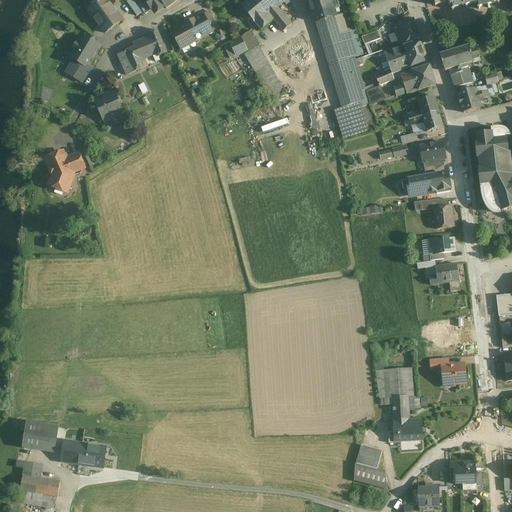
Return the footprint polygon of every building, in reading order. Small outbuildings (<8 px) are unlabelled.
[(114,0),(101,0),(102,1),(88,11),(105,34),(122,21),(112,6),(117,3),(114,0)] [(143,0),(155,15),(165,7),(166,9),(178,0),(143,0)] [(272,22),(253,0),(248,0),(241,6),(261,31),(272,22)] [(253,0),(272,22),(273,20),(283,32),(291,25),(279,9),(278,9),(277,8),(287,0),(253,0)] [(328,0),(308,0),(316,23),(334,17),(334,16),(328,0)] [(511,0),(433,0),(435,6),(447,3),(448,5),(449,7),(450,7),(452,6),(453,8),(451,11),(453,12),(454,9),(465,6),(466,9),(468,9),(467,5),(478,3),(479,6),(477,9),(479,10),(480,7),(487,5),(488,8),(490,8),(489,5),(496,3),(505,7),(505,8),(511,5),(511,0)] [(143,16),(136,6),(131,10),(138,19),(143,16)] [(341,14),(334,16),(334,17),(316,23),(342,108),(369,100),(366,93),(354,58),(363,55),(355,30),(347,32),(341,14)] [(203,15),(193,20),(202,37),(212,32),(203,15)] [(193,20),(172,32),(181,49),(202,37),(193,20)] [(413,20),(394,26),(400,45),(420,38),(413,20)] [(149,37),(132,44),(134,48),(117,56),(126,76),(143,68),(140,62),(152,57),(155,63),(159,61),(159,59),(167,54),(157,31),(148,34),(149,37)] [(269,64),(259,47),(260,46),(252,32),(241,38),(247,51),(248,52),(244,55),(264,87),(260,89),(268,103),(285,93),(277,79),(269,64)] [(378,32),(362,38),(364,45),(380,39),(378,32)] [(300,35),(280,47),(288,61),(309,49),(300,35)] [(99,46),(84,37),(80,44),(78,43),(73,51),(75,52),(71,59),(77,63),(86,68),(87,67),(99,46)] [(241,38),(226,45),(232,58),(247,51),(241,38)] [(420,42),(384,54),(379,56),(385,72),(390,70),(392,75),(399,72),(398,72),(410,67),(411,68),(427,61),(420,42)] [(457,51),(452,52),(452,53),(441,56),(440,56),(440,57),(445,71),(445,72),(449,71),(467,65),(480,61),(476,48),(469,50),(468,47),(467,47),(468,48),(457,51)] [(86,68),(77,63),(73,70),(70,67),(66,73),(82,83),(90,69),(87,67),(86,68)] [(467,65),(449,71),(455,88),(473,83),(467,65)] [(429,66),(401,76),(404,85),(406,94),(407,95),(435,86),(429,66)] [(385,72),(375,77),(379,87),(394,81),(392,75),(390,70),(385,72)] [(496,74),(485,77),(487,86),(499,82),(496,74)] [(504,83),(496,85),(497,91),(506,89),(504,83)] [(404,85),(394,88),(397,97),(406,94),(404,85)] [(492,85),(480,88),(481,93),(487,92),(489,98),(495,96),(492,85)] [(379,87),(366,93),(369,100),(370,105),(384,100),(379,87)] [(476,89),(457,94),(462,112),(463,113),(482,109),(479,101),(483,100),(481,93),(477,94),(476,89)] [(114,92),(94,101),(106,128),(107,127),(104,122),(111,119),(110,117),(122,112),(125,119),(126,119),(114,92)] [(434,97),(417,102),(420,111),(407,115),(408,116),(403,117),(405,122),(406,122),(409,121),(438,112),(434,97)] [(342,108),(334,111),(343,140),(378,129),(370,105),(369,100),(342,108)] [(438,112),(409,121),(411,127),(424,123),(427,132),(443,128),(438,112)] [(493,133),(476,135),(477,143),(475,143),(477,159),(479,159),(480,169),(478,170),(480,186),(485,185),(485,188),(483,189),(484,199),(488,207),(493,212),(498,213),(498,212),(498,210),(501,209),(502,212),(511,209),(511,165),(511,166),(510,154),(508,154),(507,139),(506,139),(505,135),(507,135),(506,133),(504,131),(503,131),(498,130),(494,131),(493,131),(493,133)] [(416,134),(400,138),(402,145),(418,141),(416,134)] [(443,143),(420,147),(423,164),(424,163),(426,177),(445,173),(443,160),(446,159),(443,143)] [(407,147),(392,150),(394,157),(394,158),(409,155),(407,147)] [(392,151),(379,154),(381,160),(394,157),(392,151)] [(63,153),(45,161),(52,177),(49,185),(68,192),(74,177),(72,174),(66,159),(63,153)] [(79,154),(66,159),(72,174),(85,169),(79,154)] [(426,177),(417,179),(417,176),(405,178),(410,198),(436,193),(437,195),(451,192),(448,173),(426,177)] [(447,200),(421,202),(422,211),(434,210),(434,209),(448,207),(447,200)] [(361,215),(381,212),(380,205),(360,208),(361,215)] [(448,207),(434,209),(434,210),(436,230),(453,228),(451,207),(448,207)] [(453,240),(436,242),(436,240),(435,240),(429,241),(430,249),(430,250),(433,249),(434,255),(443,254),(455,252),(453,240)] [(434,268),(425,269),(426,279),(429,279),(430,286),(449,283),(450,293),(460,291),(458,282),(459,282),(456,264),(434,268)] [(511,295),(496,297),(499,317),(511,315),(511,295)] [(510,323),(500,324),(501,334),(511,333),(511,327),(511,328),(510,323)] [(511,333),(501,334),(502,349),(511,347),(511,333)] [(448,359),(430,360),(431,369),(442,368),(442,367),(449,367),(448,359)] [(449,367),(442,367),(442,368),(444,385),(465,383),(464,365),(449,367)] [(383,371),(375,371),(379,399),(381,399),(393,398),(409,398),(410,411),(414,411),(414,410),(413,398),(412,369),(383,371)] [(409,398),(393,398),(393,405),(394,421),(394,423),(410,422),(410,411),(409,398)] [(410,422),(394,423),(395,433),(395,443),(425,441),(424,421),(423,421),(422,418),(418,418),(418,421),(410,422)] [(58,428),(28,424),(24,448),(54,453),(58,428)] [(73,443),(65,442),(62,463),(79,465),(83,445),(85,430),(75,429),(73,443)] [(106,448),(83,445),(79,465),(103,469),(106,448)] [(382,452),(361,446),(356,465),(377,470),(382,452)] [(43,465),(18,462),(17,468),(24,470),(21,491),(38,494),(40,480),(43,465)] [(475,463),(450,464),(450,471),(454,471),(454,485),(462,485),(463,491),(476,491),(475,484),(476,484),(475,474),(475,463)] [(377,470),(356,465),(355,481),(386,489),(385,477),(377,470)] [(60,483),(40,480),(38,494),(58,497),(60,483)] [(439,488),(426,488),(426,489),(418,489),(419,508),(439,507),(439,488)] [(38,494),(21,491),(19,503),(56,509),(58,497),(38,494)]
